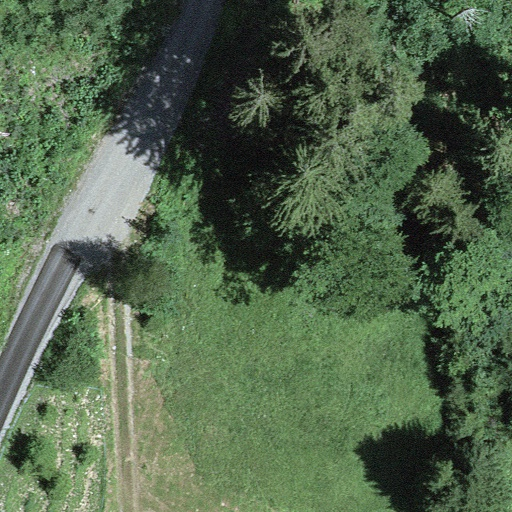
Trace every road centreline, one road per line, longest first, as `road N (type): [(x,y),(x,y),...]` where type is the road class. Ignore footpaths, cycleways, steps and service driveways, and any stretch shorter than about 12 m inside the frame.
road 1 (track): [(0,392),(198,0)]
road 2 (track): [(120,511),(102,188)]
